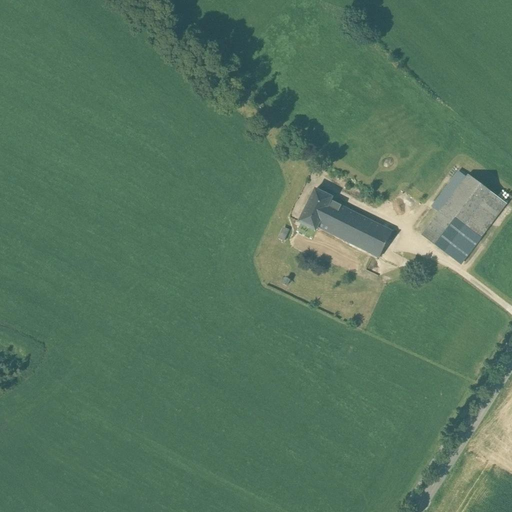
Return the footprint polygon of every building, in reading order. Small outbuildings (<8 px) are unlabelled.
[(461,172),(443,195),(433,208),(439,213),(466,176),(461,172)] [(439,213),(422,235),(460,264),(506,204),(468,174),(466,176),(439,213)] [(333,198),(316,189),(299,222),(316,231),(317,227),(331,201),(333,198)] [(342,207),(331,201),(317,227),(328,233),(342,207)] [(391,231),(342,207),(328,233),(374,255),(378,257),(391,231)] [(289,232),(284,229),(279,240),(284,242),(289,232)]
